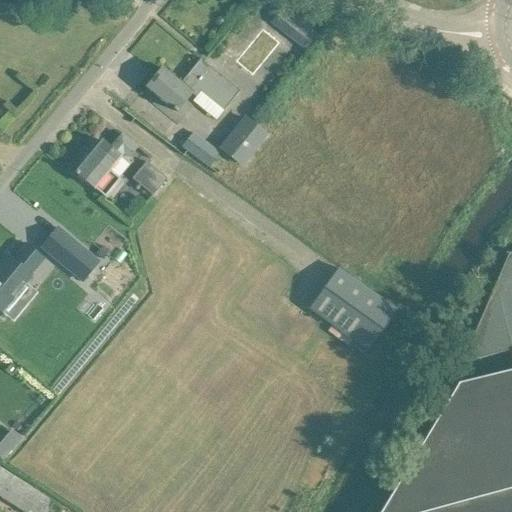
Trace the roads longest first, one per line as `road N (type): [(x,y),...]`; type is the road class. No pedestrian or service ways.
road 1 (residential): [(0,184),(152,0)]
road 2 (secondary): [(507,37),(411,24),(354,0)]
